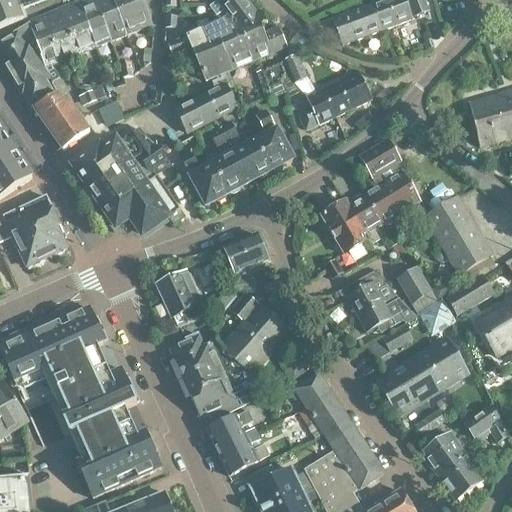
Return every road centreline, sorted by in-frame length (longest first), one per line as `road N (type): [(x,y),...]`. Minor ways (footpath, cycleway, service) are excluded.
road 1 (residential): [(432,511),(323,338),(263,210)]
road 2 (residential): [(221,511),(109,269)]
road 3 (residential): [(263,210),(316,181),(402,112)]
road 4 (residential): [(109,269),(263,210)]
road 5 (residential): [(402,112),(504,0)]
road 6 (residential): [(511,203),(402,112)]
